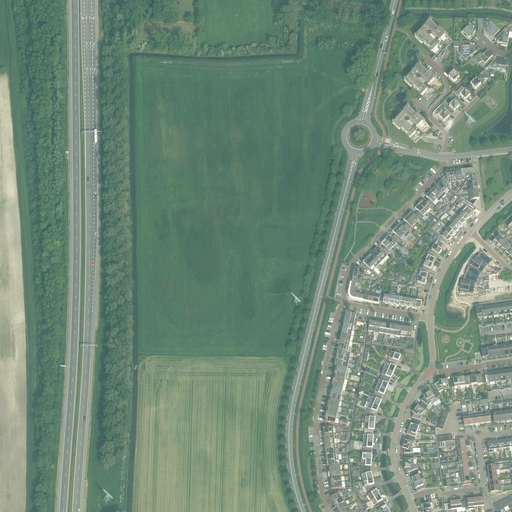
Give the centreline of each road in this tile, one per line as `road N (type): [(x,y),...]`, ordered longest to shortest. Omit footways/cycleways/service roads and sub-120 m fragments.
road 1 (motorway): [(74,0),(75,326),(63,511)]
road 2 (motorway): [(76,511),(88,310),(87,0)]
road 3 (secondary): [(301,511),(287,446),(291,403),(344,196)]
road 4 (residential): [(329,511),(320,498),(314,421),(343,301)]
road 5 (residential): [(408,499),(480,488),(475,437),(511,432)]
road 6 (residential): [(429,372),(403,407),(391,454),(408,499)]
